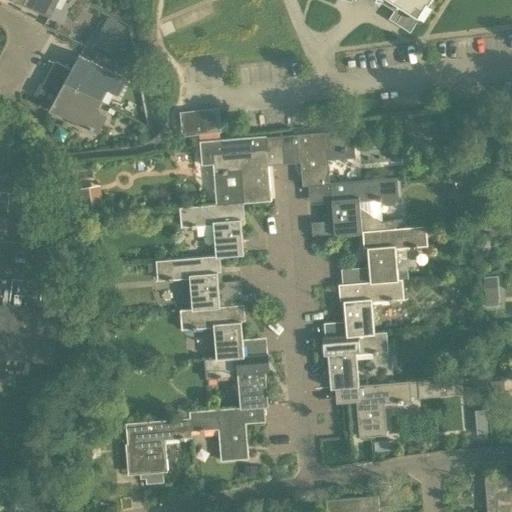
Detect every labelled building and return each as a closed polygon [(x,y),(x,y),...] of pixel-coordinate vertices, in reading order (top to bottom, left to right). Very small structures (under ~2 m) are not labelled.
[(58,0),(16,0),(49,18),(58,0)] [(349,0),(351,1),(351,0),(371,0),(375,1),(380,1),(394,10),(388,18),(409,32),(419,17),(429,0),(349,0)] [(68,29),(123,49),(133,23),(78,3),(68,29)] [(54,61),(48,72),(100,100),(106,90),(116,96),(125,80),(78,54),(70,70),(54,61)] [(100,100),(48,72),(41,84),(36,93),(53,102),(49,108),(96,133),(105,117),(95,111),(100,100)] [(217,109),(205,110),(207,132),(220,131),(218,114),(217,109)] [(205,110),(192,111),(195,134),(199,133),(207,132),(205,110)] [(192,111),(180,113),(182,135),(194,134),(195,134),(192,111)] [(297,135),(303,186),(330,183),(326,153),(354,150),(352,129),(297,135)] [(213,163),(214,173),(240,171),(243,202),(271,200),(265,135),(216,139),(200,140),(202,164),(213,163)] [(1,140),(4,161),(26,157),(24,138),(1,140)] [(361,231),(366,231),(394,229),(393,219),(381,220),(359,207),(359,200),(374,199),(375,200),(380,200),(386,205),(393,204),(398,197),(396,177),(330,183),(334,233),(361,231)] [(67,188),(70,211),(102,207),(99,185),(67,188)] [(213,223),(216,256),(243,253),(238,202),(179,207),(181,226),(213,223)] [(366,231),(371,282),(402,279),(398,279),(395,248),(427,245),(426,226),(394,229),(366,231)] [(0,355),(52,361),(57,311),(50,310),(52,292),(58,292),(51,236),(36,238),(35,244),(0,240),(0,355)] [(190,277),(192,309),(219,306),(215,256),(156,261),(157,280),(190,277)] [(343,284),(347,335),(374,333),(371,301),(403,298),(402,279),(371,282),(343,284)] [(214,326),(216,358),(243,356),(241,321),(245,321),(243,304),(219,306),(192,309),(180,310),(182,329),(214,326)] [(386,332),(374,333),(347,335),(326,337),(330,388),(358,385),(355,350),(387,348),(386,332)] [(238,376),(240,407),(244,407),(268,405),(265,370),(269,370),(267,354),(243,356),(216,358),(204,359),(206,378),(238,376)] [(358,385),(359,437),(386,434),(383,403),(411,400),(409,381),(358,385)] [(240,407),(190,411),(191,431),(218,428),(221,460),(248,458),(244,407),(240,407)] [(492,409),(471,408),(470,430),(491,430),(492,409)] [(192,437),(191,431),(190,411),(179,412),(179,418),(136,422),(140,473),(146,472),(146,482),(163,481),(162,471),(167,471),(165,439),(192,437)] [(82,444),(101,443),(99,426),(80,427),(82,444)] [(487,511),(511,511),(511,493),(511,491),(511,471),(484,474),(487,511)] [(379,511),(378,495),(327,499),(327,511),(379,511)]
